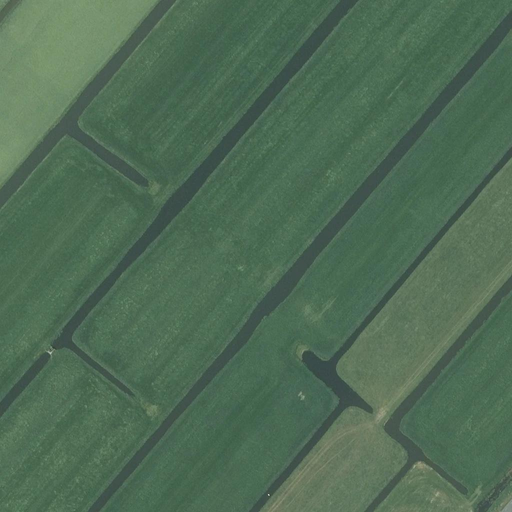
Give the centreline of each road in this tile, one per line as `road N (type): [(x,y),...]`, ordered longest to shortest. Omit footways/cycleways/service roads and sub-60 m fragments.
road 1 (track): [(511,3),(78,511)]
road 2 (track): [(327,0),(0,386)]
